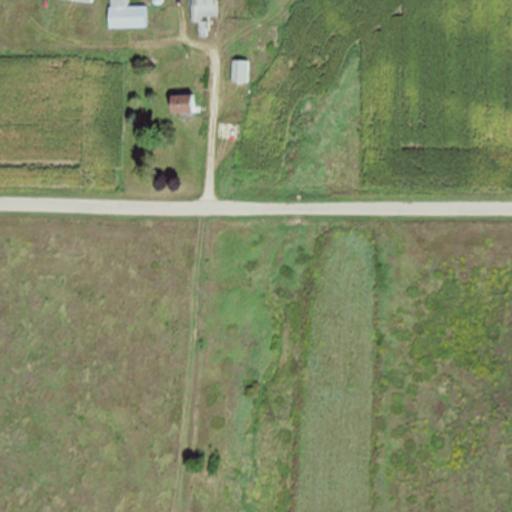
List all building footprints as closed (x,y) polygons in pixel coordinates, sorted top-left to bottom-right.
[(111,0),(111,27),(146,27),(146,7),(130,7),(130,0),(111,0)] [(188,0),(189,23),(200,22),(200,35),(208,35),(208,21),(201,21),(201,16),(216,16),(215,0),(188,0)] [(234,59),(233,83),(248,84),(249,60),(234,59)] [(195,96),(195,115),(173,115),(173,96),(195,96)] [(219,122),(218,137),(240,140),(241,124),(219,122)]
